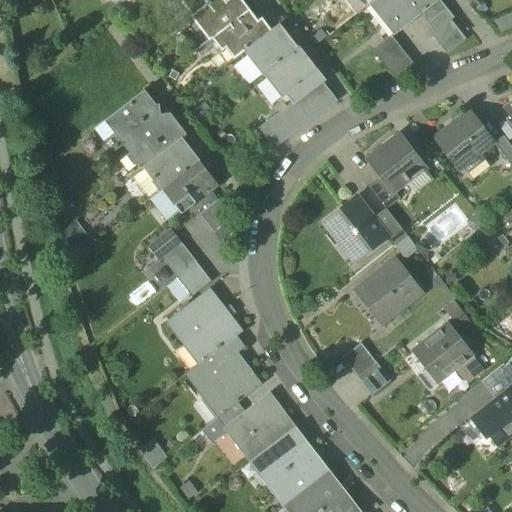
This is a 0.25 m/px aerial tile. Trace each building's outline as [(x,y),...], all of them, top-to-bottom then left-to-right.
[(191,16),(178,0),(176,0),(164,9),(177,26),(189,17),(191,16)] [(178,0),(191,16),(211,0),(178,0)] [(208,41),(211,39),(248,10),(240,0),(211,0),(191,16),(189,17),(208,41)] [(436,1),(435,0),(374,0),(373,1),(397,32),(416,17),(420,14),(436,1)] [(420,14),(427,24),(446,9),(438,0),(437,0),(436,1),(420,14)] [(453,18),(446,9),(427,24),(434,33),(450,21),(453,18)] [(233,59),(243,52),(270,31),(260,18),(257,21),(248,10),(211,39),(221,51),(225,48),(233,59)] [(511,10),(491,15),(494,31),(511,26),(511,10)] [(431,36),(438,45),(457,30),(450,21),(434,33),(431,36)] [(261,75),(266,72),(297,48),(278,24),(270,30),(270,31),(243,52),(261,75)] [(465,40),(457,30),(438,45),(446,55),(465,40)] [(372,52),(380,61),(398,46),(391,37),(372,52)] [(380,61),(387,71),(406,56),(398,46),(380,61)] [(298,47),(297,48),(266,72),(284,96),(317,70),(298,47)] [(226,65),(233,59),(225,48),(221,51),(217,54),(226,65)] [(413,65),(406,56),(387,71),(395,80),(413,65)] [(317,70),(284,96),(292,105),(294,103),(298,100),(318,85),(322,82),(324,80),(317,70)] [(322,82),(318,85),(332,104),(336,101),(322,82)] [(313,119),(332,104),(318,85),(298,100),(313,119)] [(118,131),(127,141),(162,115),(156,116),(154,105),(143,91),(104,121),(114,135),(118,131)] [(298,100),(294,103),(309,122),(313,119),(298,100)] [(292,105),(281,113),(296,132),(309,122),(294,103),(292,105)] [(489,166),(480,155),(493,144),(494,144),(493,143),(467,110),(432,138),(458,171),(462,168),(471,179),(489,166)] [(273,119),(268,123),(275,132),(283,142),(288,138),(296,132),(281,113),(273,119)] [(140,169),(144,166),(180,138),(185,135),(172,118),(167,122),(162,115),(127,141),(122,145),(140,169)] [(114,135),(104,121),(93,130),(103,142),(114,135)] [(254,134),(262,143),(275,132),(268,123),(254,134)] [(283,142),(275,132),(262,143),(269,153),(283,142)] [(380,177),(392,193),(393,192),(423,168),(398,135),(366,160),(380,177)] [(493,144),(511,168),(511,148),(502,136),(493,143),(494,144),(493,144)] [(156,179),(162,189),(198,162),(180,138),(144,166),(150,176),(153,180),(156,179)] [(216,186),(198,162),(162,189),(161,190),(178,212),(180,214),(216,186)] [(148,200),(160,191),(153,180),(150,176),(136,187),(147,201),(148,200)] [(367,187),(384,209),(385,211),(399,200),(393,192),(392,193),(380,177),(367,187)] [(160,191),(161,190),(162,189),(156,179),(153,180),(160,191)] [(161,190),(160,191),(148,200),(165,221),(178,212),(161,190)] [(353,260),(354,262),(384,238),(386,237),(372,218),(355,197),(323,222),(341,245),(348,240),(359,255),(353,260)] [(198,215),(206,224),(225,209),(217,200),(198,215)] [(232,219),(225,209),(206,224),(213,234),(232,219)] [(406,236),(385,211),(384,209),(372,218),(386,237),(384,238),(392,247),(406,236)] [(54,232),(65,248),(82,237),(71,220),(54,232)] [(213,234),(219,242),(231,232),(225,224),(213,234)] [(151,243),(154,248),(173,234),(170,229),(151,243)] [(511,230),(499,240),(511,257),(511,230)] [(181,243),(173,234),(154,248),(161,258),(181,243)] [(348,240),(341,245),(353,260),(359,255),(348,240)] [(157,261),(161,258),(154,248),(151,243),(146,247),(157,261)] [(161,258),(169,268),(188,253),(181,243),(161,258)] [(195,262),(188,253),(169,268),(176,277),(195,262)] [(379,324),(380,324),(420,293),(395,260),(354,291),(355,292),(360,289),(384,320),(379,324)] [(176,277),(184,286),(203,271),(195,262),(176,277)] [(210,281),(203,271),(184,286),(191,295),(210,281)] [(165,287),(178,303),(188,294),(176,278),(165,287)] [(188,341),(203,360),(214,351),(235,336),(240,331),(208,288),(194,299),(163,322),(182,346),(188,341)] [(355,292),(379,324),(384,320),(360,289),(355,292)] [(436,383),(453,369),(471,355),(446,324),(411,351),(436,383)] [(214,351),(223,363),(230,357),(243,347),(235,336),(214,351)] [(341,358),(355,377),(374,362),(360,343),(341,358)] [(223,363),(214,351),(203,360),(183,375),(202,399),(207,395),(222,413),(236,403),(260,384),(244,363),(238,368),(230,357),(223,363)] [(481,369),(471,355),(453,369),(464,383),(481,369)] [(389,381),(374,362),(355,377),(370,396),(389,381)] [(488,433),(496,444),(511,431),(511,396),(507,391),(471,419),(484,436),(488,433)] [(249,461),(254,457),(291,428),(293,427),(268,394),(244,412),(244,413),(224,428),(249,461)] [(216,418),(224,428),(244,413),(244,412),(236,403),(222,413),(216,418)] [(294,426),(293,427),(291,428),(314,457),(316,455),(294,426)] [(282,504),(286,500),(321,473),(312,461),(317,456),(316,455),(314,457),(291,428),(254,457),(272,481),(268,485),(282,504)] [(142,464),(160,457),(152,438),(134,445),(142,464)] [(349,498),(317,456),(312,461),(321,473),(325,471),(347,499),(349,498)] [(249,461),(268,485),(272,481),(254,457),(249,461)] [(325,471),(321,473),(286,500),(295,511),(350,511),(344,504),(350,500),(349,498),(347,499),(325,471)] [(282,504),(288,511),(295,511),(286,500),(282,504)] [(359,511),(350,500),(344,504),(350,511),(359,511)]
